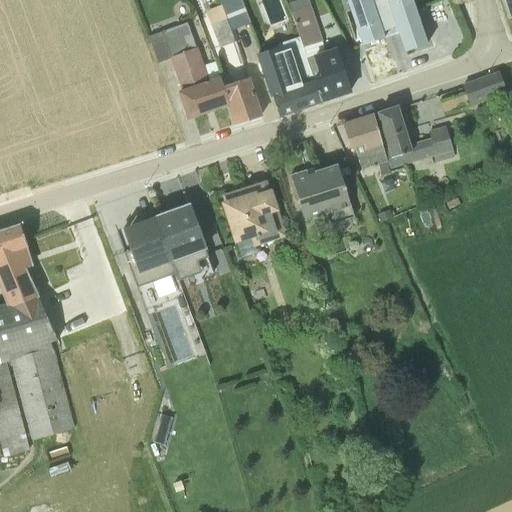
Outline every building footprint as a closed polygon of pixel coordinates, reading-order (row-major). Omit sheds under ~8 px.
[(250,25),(240,0),(218,0),(220,6),(230,33),(250,25)] [(299,38),(321,102),(350,92),(335,49),(334,48),(325,52),(321,43),(323,42),(307,0),(298,0),(288,4),(299,38)] [(346,0),(362,46),(384,38),(382,32),(396,27),(405,52),(426,44),(411,0),(346,0)] [(205,12),(219,49),(234,43),(230,33),(220,6),(205,12)] [(180,91),(188,118),(227,105),(213,63),(203,66),(197,48),(187,23),(148,37),(156,63),(170,59),(180,91)] [(272,97),(279,116),(321,102),(299,38),(277,45),(278,47),(256,55),(270,97),(272,97)] [(498,73),(463,86),(471,107),(506,93),(498,73)] [(235,125),(260,117),(246,79),(233,83),(230,76),(219,80),(235,125)] [(397,107),(378,113),(392,158),(386,160),(389,171),(435,157),(437,161),(453,156),(445,128),(429,134),(429,138),(409,145),(397,107)] [(373,115),(342,125),(350,150),(354,149),(361,170),(377,165),(381,175),(389,173),(373,115)] [(312,168),(290,175),(304,220),(325,214),(329,226),(354,218),(337,164),(313,172),(312,168)] [(265,183),(221,197),(233,244),(236,244),(241,259),(256,254),(254,248),(284,238),(269,192),(268,192),(265,183)] [(188,206),(154,218),(178,280),(200,272),(196,261),(207,257),(188,206)] [(123,253),(136,287),(175,273),(154,218),(121,230),(129,251),(123,253)] [(0,442),(25,437),(7,363),(10,361),(30,441),(74,429),(51,342),(56,339),(49,323),(26,270),(32,267),(20,225),(0,231),(0,285),(7,304),(0,305),(0,442)] [(285,387),(276,390),(282,408),(291,404),(285,387)] [(25,437),(0,442),(0,445),(3,459),(28,452),(25,437)]
